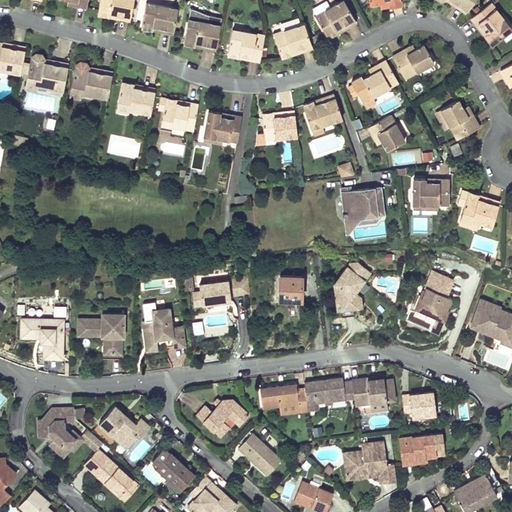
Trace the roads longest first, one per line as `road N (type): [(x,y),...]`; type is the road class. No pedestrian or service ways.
road 1 (residential): [(162,377),(254,359),(370,351),(405,353),(492,381)]
road 2 (residential): [(250,84),(316,71),(406,23),(436,21),(461,44),(505,128)]
road 3 (residential): [(0,14),(250,84)]
road 4 (residential): [(369,511),(454,466),(479,438),(492,381)]
road 5 (residential): [(162,377),(169,413),(271,511)]
road 6 (residential): [(25,375),(19,438),(91,511)]
road 7 (residential): [(25,375),(95,384),(162,377)]
